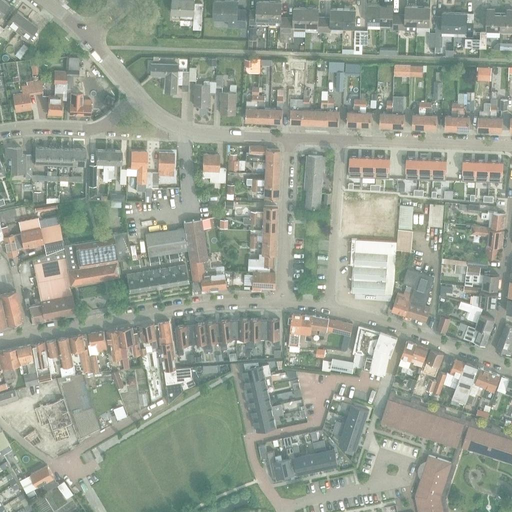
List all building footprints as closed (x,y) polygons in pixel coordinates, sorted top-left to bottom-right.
[(0,0),(0,14),(8,4),(2,0),(0,0)] [(193,29),(201,30),(202,3),(194,3),(194,0),(172,0),(172,13),(180,13),(180,19),(193,20),(193,29)] [(246,10),(238,9),(238,0),(236,0),(224,0),(225,1),(214,0),(214,17),(229,18),(229,26),(245,27),(246,10)] [(269,20),(270,1),(257,1),(257,10),(250,9),(250,24),(269,24),(269,20)] [(287,42),(288,17),(281,17),(282,2),(270,1),(269,20),(281,20),(281,41),(287,42)] [(380,23),(381,5),(369,4),(368,23),(380,23)] [(398,28),(399,14),(393,14),(393,5),(381,5),(380,23),(392,24),(392,28),(398,28)] [(417,31),(418,6),(406,6),(405,14),(399,14),(398,28),(405,29),(405,31),(417,31)] [(418,6),(417,31),(425,31),(425,30),(429,30),(429,25),(430,6),(418,6)] [(306,31),(307,8),(294,7),(294,18),(288,17),(287,42),(294,42),(294,30),(306,31)] [(324,31),(325,17),(318,17),(319,8),(307,8),(306,31),(324,31)] [(343,27),(344,9),(331,8),(331,17),(325,17),(324,31),(331,32),(331,31),(343,32),(343,27)] [(500,30),(501,14),(494,14),(494,9),(487,8),(487,29),(500,30)] [(344,9),(343,27),(355,28),(356,9),(344,9)] [(501,14),(500,30),(511,30),(511,9),(507,9),(507,14),(501,14)] [(17,31),(27,18),(17,10),(7,23),(17,31)] [(436,32),(435,46),(441,46),(442,35),(454,35),(455,12),(442,12),(442,22),(436,22),(436,32)] [(467,12),(455,12),(454,35),(473,36),(474,13),(467,13),(467,12)] [(27,18),(17,31),(28,39),(38,26),(27,18)] [(472,39),(472,47),(480,48),(480,39),(472,39)] [(15,55),(20,58),(28,47),(23,44),(15,55)] [(246,60),(246,66),(260,66),(260,59),(252,58),(252,60),(246,60)] [(182,90),(188,90),(189,71),(177,71),(177,64),(152,63),(151,74),(166,75),(165,91),(176,92),(177,84),(182,84),(182,90)] [(410,76),(423,76),(423,65),(410,65),(410,76)] [(67,73),(66,88),(72,88),(73,76),(78,76),(78,70),(73,70),(67,69),(67,73)] [(336,90),(343,90),(344,71),(336,71),(336,90)] [(66,96),(67,73),(55,73),(54,82),(55,83),(54,96),(48,96),(47,113),(61,113),(62,99),(66,99),(66,96)] [(13,95),(16,111),(31,109),(29,95),(43,93),(40,80),(26,82),(27,85),(21,86),(22,93),(13,95)] [(215,92),(215,86),(216,81),(204,81),(204,84),(193,84),(193,91),(194,91),(194,105),(208,105),(209,92),(215,92)] [(433,98),(440,98),(442,82),(435,81),(433,98)] [(235,113),(236,92),(235,92),(236,84),(230,84),(229,92),(220,92),(220,98),(220,99),(220,113),(235,113)] [(258,121),(259,89),(259,86),(252,86),(252,94),(252,101),(246,101),(245,120),(258,121)] [(269,121),(270,108),(264,107),(265,94),(265,89),(259,89),(258,121),(269,121)] [(315,123),(315,109),(309,109),(310,96),(310,90),(304,89),(304,96),(302,122),(315,123)] [(360,106),(360,111),(359,125),(371,125),(372,112),(365,112),(366,91),(360,91),(360,99),(360,106)] [(70,103),(69,114),(90,115),(90,99),(82,99),(82,93),(70,92),(70,103)] [(326,124),(327,97),(328,93),(322,92),(321,109),(315,109),(315,123),(326,124)] [(302,122),(304,96),(298,96),(297,108),(291,108),(290,122),(302,122)] [(393,100),(392,126),(404,127),(404,113),(402,113),(403,97),(393,96),(393,100)] [(327,97),(326,124),(339,124),(340,110),(333,110),(334,98),(327,97)] [(392,126),(393,100),(387,100),(386,112),(380,112),(379,126),(392,126)] [(425,128),(426,102),(419,102),(419,114),(413,114),(412,127),(425,128)] [(426,102),(425,128),(437,128),(437,115),(433,114),(433,108),(431,108),(432,102),(426,102)] [(457,129),(458,103),(452,103),(451,115),(445,115),(444,129),(457,129)] [(458,103),(457,129),(469,130),(470,116),(463,116),(464,103),(458,103)] [(490,130),(491,104),(485,104),(485,117),(478,116),(478,130),(490,130)] [(491,104),(490,130),(502,131),(503,117),(497,117),(497,105),(491,104)] [(270,108),(269,121),(282,122),(282,108),(270,108)] [(359,125),(360,111),(347,111),(347,125),(359,125)] [(245,159),(278,161),(278,149),(265,148),(265,145),(248,145),(248,152),(245,152),(245,159)] [(25,154),(21,154),(21,147),(6,148),(6,156),(11,156),(11,172),(25,171),(25,178),(31,177),(31,154),(25,154)] [(48,163),(48,147),(35,147),(35,162),(48,163)] [(60,163),(60,148),(48,147),(48,163),(60,163)] [(72,163),(73,148),(60,148),(60,163),(72,163)] [(73,148),(72,163),(85,164),(86,149),(73,148)] [(108,180),(109,149),(97,149),(97,162),(104,163),(103,179),(108,180)] [(109,149),(108,180),(111,180),(111,177),(113,177),(113,163),(120,163),(121,150),(109,149)] [(131,150),(131,168),(137,168),(136,191),(145,191),(145,196),(151,196),(151,187),(151,181),(152,171),(146,171),(147,151),(131,150)] [(151,181),(151,187),(157,187),(158,182),(158,175),(173,175),(173,170),(174,152),(158,152),(158,172),(152,171),(151,181)] [(209,181),(225,182),(225,167),(218,167),(219,154),(203,153),(202,176),(209,176),(209,181)] [(308,207),(319,207),(323,156),(308,155),(306,184),(309,185),(308,207)] [(350,156),(349,176),(362,177),(363,157),(350,156)] [(363,157),(362,177),(376,177),(376,157),(363,157)] [(376,157),(376,177),(389,178),(390,158),(376,157)] [(406,158),(405,178),(419,179),(420,159),(406,158)] [(235,160),(235,159),(228,159),(228,160),(229,160),(228,168),(238,169),(238,160),(235,160)] [(277,173),(278,161),(245,159),(245,160),(252,160),(252,167),(264,167),(264,173),(277,173)] [(420,159),(419,179),(432,179),(433,159),(420,159)] [(433,159),(432,179),(446,180),(446,159),(433,159)] [(463,160),(462,180),(476,181),(476,161),(463,160)] [(476,161),(476,181),(489,181),(490,161),(476,161)] [(490,161),(489,181),(502,182),(503,162),(490,161)] [(277,185),(277,173),(264,173),(264,179),(251,178),(251,184),(277,185)] [(277,198),(277,185),(251,184),(251,190),(263,191),(263,197),(277,198)] [(431,220),(445,221),(447,199),(432,198),(431,220)] [(416,201),(401,200),(400,221),(415,222),(416,201)] [(250,216),(276,217),(276,206),(263,205),(262,211),(250,210),(250,216)] [(504,228),(505,213),(488,211),(488,212),(482,212),(481,218),(489,219),(489,226),(504,228)] [(275,230),(276,217),(250,216),(250,222),(262,223),(262,229),(275,230)] [(64,246),(63,244),(59,222),(39,226),(37,217),(18,221),(20,231),(19,231),(20,233),(3,236),(5,244),(7,254),(17,252),(16,248),(17,248),(17,247),(22,246),(23,247),(43,242),(46,253),(64,246)] [(224,272),(224,270),(223,265),(211,266),(209,257),(207,258),(202,227),(210,226),(209,217),(183,221),(184,227),(145,233),(148,255),(187,249),(192,280),(193,293),(217,290),(217,288),(225,287),(225,285),(224,272)] [(497,246),(502,247),(504,230),(490,229),(490,227),(471,225),(471,233),(488,235),(485,256),(496,258),(497,246)] [(275,242),(275,230),(262,229),(262,235),(249,235),(249,241),(275,242)] [(401,255),(410,256),(413,230),(398,229),(396,251),(401,252),(401,255)] [(66,275),(67,284),(119,276),(116,261),(131,258),(130,252),(127,230),(100,235),(101,238),(75,242),(63,244),(64,246),(69,274),(66,275)] [(359,239),(373,240),(374,233),(359,231),(359,239)] [(275,254),(275,242),(249,241),(249,247),(261,247),(261,253),(258,253),(258,255),(272,254),(275,254)] [(69,288),(67,284),(66,275),(69,274),(64,246),(46,253),(33,259),(40,298),(35,300),(36,304),(30,305),(33,321),(75,313),(72,296),(71,294),(71,293),(69,288)] [(353,292),(384,294),(387,252),(356,250),(353,291),(353,292)] [(249,271),(269,272),(269,267),(272,267),(272,254),(258,255),(258,258),(248,258),(247,271),(249,271)] [(459,264),(480,267),(480,266),(486,267),(487,259),(468,257),(468,261),(445,258),(444,262),(456,264),(459,264)] [(175,266),(178,283),(188,281),(185,264),(175,266)] [(456,264),(455,272),(461,273),(466,273),(473,274),(472,281),(483,282),(482,288),(497,289),(499,275),(483,273),(483,274),(479,274),(480,267),(459,264),(456,264)] [(168,284),(178,283),(175,266),(165,267),(168,284)] [(158,286),(168,284),(165,267),(155,269),(158,286)] [(430,307),(425,305),(435,276),(408,268),(403,283),(414,286),(412,293),(405,290),(403,297),(397,295),(392,310),(426,321),(430,307)] [(149,288),(158,286),(155,269),(146,271),(149,288)] [(249,271),(247,271),(224,270),(224,272),(225,285),(231,285),(231,287),(249,288),(249,271)] [(139,289),(149,288),(146,271),(136,272),(139,289)] [(274,272),(269,272),(249,271),(249,288),(260,289),(260,286),(273,286),(274,272)] [(129,291),(139,289),(136,272),(126,274),(129,291)] [(15,290),(0,292),(0,325),(22,320),(15,290)] [(473,295),(472,304),(478,305),(481,306),(495,308),(497,294),(480,292),(479,296),(473,295)] [(475,327),(489,332),(494,319),(480,314),(483,308),(473,305),(473,304),(461,300),(458,307),(470,311),(468,318),(477,322),(475,327)] [(299,345),(302,314),(292,313),(291,317),(288,317),(288,323),(291,323),(290,331),(288,344),(290,344),(289,351),(299,352),(300,345),(299,345)] [(299,345),(300,345),(306,346),(306,340),(305,339),(305,332),(316,333),(317,328),(320,329),(319,334),(325,335),(326,330),(332,331),(350,335),(352,326),(353,323),(313,315),(302,314),(299,345)] [(442,316),(437,329),(445,332),(450,319),(442,316)] [(240,319),(235,320),(236,339),(247,339),(247,347),(251,347),(251,319),(240,319)] [(262,319),(251,319),(251,347),(256,347),(255,339),(265,339),(265,319),(262,319)] [(268,319),(265,319),(265,339),(275,339),(275,347),(280,347),(279,339),(280,339),(279,319),(268,319)] [(160,336),(162,356),(169,403),(184,389),(195,384),(192,377),(191,367),(176,368),(174,355),(169,320),(159,322),(161,336),(160,336)] [(225,320),(218,321),(218,322),(220,341),(221,349),(225,349),(224,340),(236,339),(235,320),(228,320),(225,320)] [(214,321),(204,323),(207,351),(211,350),(210,342),(220,341),(218,322),(214,322),(214,321)] [(153,347),(157,346),(156,338),(154,322),(140,325),(143,341),(152,339),(153,342),(152,342),(153,347)] [(193,324),(190,325),(192,344),(202,343),(203,351),(207,351),(204,323),(193,324)] [(511,325),(506,323),(501,336),(511,340),(511,325)] [(187,325),(176,326),(178,346),(179,354),(183,354),(182,345),(192,344),(190,325),(187,325)] [(380,330),(380,331),(359,325),(356,337),(353,352),(365,355),(362,368),(370,369),(371,369),(385,374),(389,355),(390,356),(397,336),(380,330)] [(468,325),(463,338),(471,340),(485,345),(485,343),(489,332),(475,327),(468,325)] [(141,354),(140,348),(139,342),(135,343),(133,326),(118,328),(120,346),(132,344),(134,355),(141,354)] [(122,357),(120,346),(118,328),(107,330),(109,342),(111,342),(114,359),(122,357)] [(98,351),(107,349),(104,330),(89,333),(90,344),(97,343),(98,351)] [(87,348),(85,349),(83,334),(69,336),(72,351),(80,350),(82,362),(89,361),(87,348)] [(60,367),(62,376),(75,374),(68,336),(58,338),(63,366),(60,367)] [(510,355),(511,349),(511,340),(501,336),(496,349),(510,355)] [(47,356),(48,359),(49,364),(50,373),(55,372),(53,355),(57,354),(58,356),(59,356),(59,354),(55,338),(47,340),(50,356),(47,356)] [(48,359),(47,356),(45,340),(34,343),(37,361),(38,368),(43,367),(43,365),(49,364),(48,359)] [(416,364),(422,366),(428,348),(407,340),(401,356),(401,357),(417,362),(416,364)] [(39,381),(38,376),(37,371),(31,343),(17,346),(21,364),(27,362),(29,372),(23,374),(26,385),(39,382),(39,381)] [(13,365),(21,364),(17,346),(7,349),(0,350),(0,361),(3,371),(6,382),(14,380),(14,377),(16,377),(14,368),(13,365)] [(316,357),(324,357),(325,349),(317,348),(316,357)] [(431,349),(423,371),(435,376),(443,353),(431,349)] [(90,355),(92,372),(99,371),(96,354),(90,355)] [(330,368),(352,372),(354,362),(332,357),(330,368)] [(446,374),(443,382),(455,387),(465,362),(455,358),(449,372),(447,371),(446,374)] [(152,363),(153,373),(163,372),(162,362),(152,363)] [(243,371),(242,371),(243,376),(244,376),(245,381),(265,376),(270,374),(268,364),(263,365),(262,365),(259,366),(258,362),(244,363),(245,369),(244,369),(243,369),(243,371)] [(475,374),(476,371),(477,367),(465,362),(455,387),(451,397),(466,402),(473,380),(475,374)] [(466,402),(472,404),(476,393),(481,395),(484,386),(485,384),(490,371),(480,368),(477,367),(476,371),(475,374),(473,380),(466,402)] [(112,372),(117,387),(123,385),(118,370),(112,372)] [(436,382),(433,390),(439,392),(442,384),(443,384),(443,382),(446,374),(440,371),(436,382)] [(484,386),(481,395),(491,399),(492,396),(494,390),(499,375),(490,371),(485,384),(484,386)] [(38,376),(39,381),(52,379),(51,373),(38,376)] [(245,381),(244,381),(246,386),(247,386),(248,391),(267,386),(265,376),(245,381)] [(511,380),(501,377),(497,390),(507,394),(507,393),(511,395),(511,380)] [(426,388),(432,391),(436,380),(430,378),(426,388)] [(248,391),(247,391),(248,396),(249,396),(250,400),(269,396),(267,386),(248,391)] [(0,403),(18,398),(15,389),(0,393),(0,403)] [(394,425),(402,398),(394,396),(396,392),(390,391),(381,421),(394,425)] [(250,400),(249,401),(250,406),(251,406),(252,410),(272,406),(269,396),(250,400)] [(65,425),(72,422),(63,397),(35,407),(41,425),(50,422),(56,440),(69,436),(65,425)] [(406,429),(416,399),(411,397),(410,401),(402,398),(394,425),(406,429)] [(419,433),(427,407),(420,404),(421,400),(416,399),(406,429),(419,433)] [(116,403),(120,411),(125,409),(122,401),(116,403)] [(369,410),(352,404),(342,401),(340,407),(351,410),(348,417),(364,422),(365,418),(366,418),(367,415),(369,410)] [(431,437),(441,407),(437,405),(435,409),(427,407),(419,433),(431,437)] [(252,410),(251,411),(252,416),(253,416),(254,420),(274,416),(284,414),(283,408),(273,411),(272,406),(252,410)] [(444,441),(453,415),(445,412),(446,408),(441,407),(431,437),(444,441)] [(478,409),(476,415),(487,419),(489,413),(478,409)] [(456,445),(465,419),(466,415),(462,413),(460,417),(453,415),(444,441),(456,445)] [(254,420),(253,421),(254,426),(255,426),(256,430),(257,430),(275,426),(276,426),(274,416),(254,420)] [(362,427),(364,422),(348,417),(346,423),(336,420),(334,427),(361,435),(363,428),(362,427)] [(449,511),(446,496),(470,420),(466,418),(451,461),(428,453),(415,494),(417,511),(414,511),(413,511),(449,511)] [(462,447),(474,451),(483,424),(475,422),(476,420),(471,418),(462,447)] [(487,455),(496,427),(491,425),(491,427),(483,424),(474,451),(487,455)] [(34,450),(48,444),(39,425),(26,431),(34,450)] [(358,443),(361,435),(334,427),(332,432),(342,435),(340,443),(355,448),(357,443),(358,443)] [(500,459),(508,433),(500,430),(501,428),(496,427),(487,455),(500,459)] [(2,429),(0,430),(0,449),(10,443),(2,429)] [(511,462),(511,433),(508,433),(500,459),(511,462)] [(337,464),(334,448),(326,450),(324,439),(318,440),(324,468),(332,466),(332,465),(337,464)] [(324,468),(318,440),(313,442),(315,452),(308,454),(311,469),(316,468),(316,470),(324,468)] [(265,444),(258,445),(261,458),(268,457),(272,479),(281,477),(280,476),(285,475),(282,459),(281,454),(275,456),(274,450),(267,451),(265,444)] [(311,469),(308,454),(300,455),(298,445),(293,446),(299,473),(306,472),(306,470),(311,469)] [(288,458),(282,459),(285,475),(290,474),(291,475),(299,473),(293,446),(286,447),(288,458)] [(57,480),(56,481),(54,477),(47,465),(30,474),(32,478),(22,483),(27,492),(31,498),(34,496),(30,490),(42,484),(46,491),(59,484),(57,480)] [(90,477),(99,472),(95,465),(86,470),(90,477)] [(82,473),(77,477),(86,489),(91,485),(82,473)] [(92,487),(88,489),(92,498),(98,495),(90,476),(87,477),(92,487)] [(67,498),(73,494),(64,481),(58,485),(67,498)]
